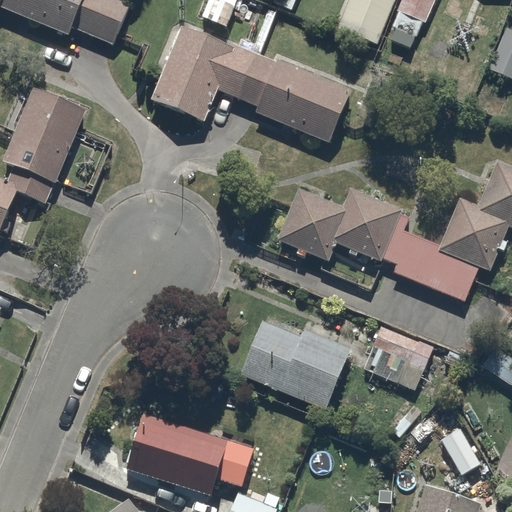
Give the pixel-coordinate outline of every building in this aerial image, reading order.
[(0,0),(0,14),(67,44),(71,33),(112,51),(130,9),(109,0),(0,0)] [(276,0),(273,8),(291,15),(297,0),(276,0)] [(351,0),(337,35),(375,51),(397,0),(351,0)] [(403,0),(397,16),(400,18),(392,35),(396,36),(391,48),(410,56),(422,28),(425,29),(437,0),(403,0)] [(185,28),(150,109),(203,131),(217,97),(258,115),(255,122),(328,152),(351,97),(185,28)] [(511,37),(505,34),(487,79),(511,88),(511,37)] [(0,241),(16,201),(44,212),(52,191),(55,192),(86,115),(33,93),(2,172),(12,176),(8,186),(0,182),(0,241)] [(301,197),(277,247),(328,270),(337,250),(380,270),(382,266),(395,272),(392,279),(462,311),(478,275),(485,279),(506,234),(511,237),(511,175),(496,169),(475,215),(459,207),(438,252),(403,235),(410,221),(352,194),(342,216),(301,197)] [(261,329),(240,382),(327,416),(350,358),(304,340),(302,345),(261,329)] [(431,349),(381,332),(366,378),(416,395),(431,349)] [(141,423),(125,478),(210,504),(215,487),(241,495),(252,457),(141,423)] [(326,482),(343,442),(323,434),(306,474),(326,482)] [(440,448),(461,483),(480,471),(459,437),(440,448)] [(424,493),(418,511),(480,511),(481,511),(424,493)] [(263,510),(238,500),(233,511),(282,511),(284,507),(267,500),(263,510)] [(131,511),(124,503),(111,511),(131,511)]
